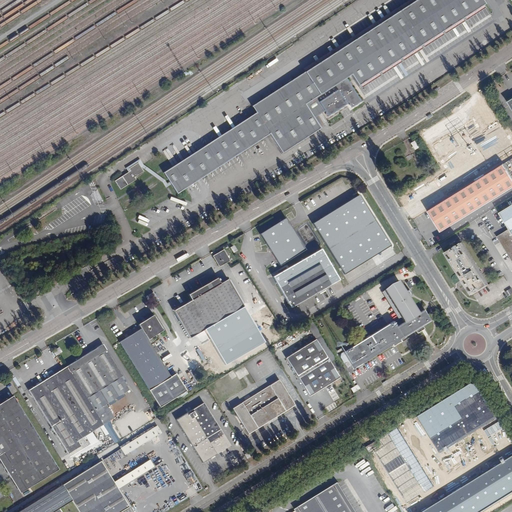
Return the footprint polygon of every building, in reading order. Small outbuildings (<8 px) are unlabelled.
[(484,4),(481,0),(415,0),(306,71),(304,72),(297,60),(244,94),(256,113),(165,174),(179,195),(270,134),(283,153),(320,128),(314,118),(312,115),(322,108),(324,112),(327,116),(348,102),(351,107),(361,101),(346,78),(351,75),(358,86),(359,85),(483,5),(484,4)] [(306,71),(415,0),(409,0),(304,68),(306,71)] [(483,5),(359,85),(361,88),(485,8),(483,5)] [(322,108),(312,115),(314,118),(324,112),(322,108)] [(511,176),(508,170),(504,164),(511,158),(511,143),(505,133),(490,142),(479,124),(452,140),(464,159),(460,161),(446,170),(415,189),(442,232),(511,188),(511,176)] [(434,145),(430,139),(426,142),(429,148),(434,145)] [(446,170),(460,161),(456,155),(443,164),(446,170)] [(137,178),(146,172),(140,163),(131,169),(133,172),(117,182),(123,191),(139,181),(137,178)] [(357,194),(311,223),(343,274),(389,245),(357,194)] [(57,203),(36,216),(39,220),(59,207),(57,203)] [(511,205),(500,213),(509,229),(497,237),(511,260),(511,205)] [(287,217),(260,234),(281,267),(307,250),(287,217)] [(489,285),(462,242),(447,252),(473,294),(489,285)] [(230,260),(224,248),(212,255),(219,266),(227,261),(230,260)] [(316,251),(302,259),(272,276),(290,307),(330,284),(338,279),(321,249),(316,251)] [(218,279),(217,278),(210,282),(202,286),(188,294),(191,300),(173,311),(189,338),(244,306),(228,280),(220,284),(219,281),(220,280),(219,278),(218,279)] [(418,313),(397,281),(390,286),(383,290),(401,318),(396,320),(399,325),(396,327),(393,322),(393,321),(343,352),(352,365),(354,368),(360,365),(392,344),(393,346),(401,341),(400,341),(400,340),(416,330),(423,325),(430,321),(423,309),(418,313)] [(162,330),(153,315),(138,325),(141,329),(119,342),(148,390),(170,377),(147,339),(162,330)] [(339,378),(329,362),(335,358),(313,322),(307,326),(316,340),(300,350),(296,351),(286,357),(309,396),(339,378)] [(67,367),(103,425),(107,423),(111,421),(102,407),(107,404),(124,394),(127,391),(129,390),(125,384),(120,376),(122,375),(103,344),(80,359),(78,357),(76,359),(77,361),(67,367)] [(60,355),(59,354),(56,348),(51,351),(54,356),(56,355),(57,357),(60,355)] [(348,368),(352,365),(343,352),(341,353),(340,357),(348,368)] [(239,379),(249,372),(245,366),(235,372),(239,379)] [(103,425),(67,367),(40,384),(39,382),(36,384),(36,386),(28,390),(68,454),(81,447),(80,445),(78,441),(103,425)] [(295,405),(279,380),(232,408),(248,434),(295,405)] [(60,472),(14,397),(0,405),(0,454),(11,472),(9,473),(13,478),(14,477),(24,494),(60,472)] [(230,445),(203,403),(176,420),(203,463),(230,445)] [(102,407),(111,421),(115,418),(107,404),(102,407)] [(103,425),(106,431),(114,444),(118,441),(107,423),(103,425)] [(104,433),(106,431),(103,425),(78,441),(80,445),(102,431),(104,433)] [(161,434),(157,427),(121,449),(125,456),(161,434)] [(153,467),(149,461),(129,474),(126,469),(111,478),(101,462),(19,511),(62,511),(61,509),(73,501),(79,511),(122,511),(130,508),(118,489),(153,467)] [(352,511),(335,484),(298,507),(301,511),(352,511)]
